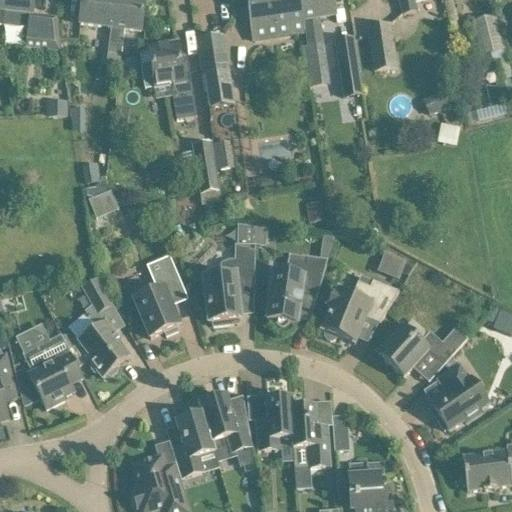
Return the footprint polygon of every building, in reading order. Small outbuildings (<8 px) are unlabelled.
[(62,54),(60,42),(57,19),(32,16),(34,0),(4,0),(2,28),(29,31),(26,49),(62,54)] [(121,57),(122,51),(124,32),(141,34),(145,2),(129,0),(83,0),(80,26),(111,30),(108,55),(121,57)] [(253,30),(304,22),(301,0),(247,0),(250,14),(252,30),(254,30),(253,30)] [(335,17),(333,1),(332,0),(301,0),(304,22),(308,50),(324,48),(320,20),(335,17)] [(398,0),(403,17),(415,14),(413,4),(428,0),(398,0)] [(451,0),(443,0),(448,23),(457,21),(451,0)] [(491,55),(506,52),(497,19),(495,20),(483,22),(471,25),(478,57),(491,55)] [(376,74),(397,71),(391,27),(370,30),(376,74)] [(231,90),(222,39),(198,43),(207,94),(231,90)] [(344,102),(364,99),(355,42),(336,45),(344,102)] [(188,68),(182,69),(178,46),(149,51),(151,65),(140,66),(145,90),(155,89),(155,90),(171,88),(173,100),(177,123),(197,120),(192,88),(188,68)] [(433,116),(456,107),(450,91),(427,101),(433,116)] [(48,121),(68,120),(68,103),(47,103),(48,121)] [(117,109),(115,124),(127,125),(129,111),(117,109)] [(84,111),(72,111),(73,133),(84,132),(84,111)] [(440,125),(436,144),(455,148),(459,129),(440,125)] [(192,149),(200,196),(220,193),(212,146),(192,149)] [(228,146),(216,148),(220,172),(232,170),(228,146)] [(98,167),(83,169),(86,187),(100,185),(98,167)] [(275,192),(274,184),(269,180),(255,182),(257,195),(275,192)] [(118,194),(94,198),(98,220),(122,215),(118,194)] [(164,201),(154,205),(158,215),(168,211),(164,201)] [(322,205),(307,207),(310,226),(325,224),(322,205)] [(323,239),(320,262),(328,263),(334,240),(323,239)] [(238,299),(255,299),(255,248),(235,248),(235,263),(229,263),(222,267),(219,274),(220,280),(204,282),(205,286),(201,287),(203,300),(206,300),(210,326),(213,326),(213,330),(230,328),(230,324),(241,322),(238,299)] [(328,263),(306,260),(291,258),(288,276),(273,274),(273,275),(267,274),(267,299),(270,299),(267,323),(275,324),(275,325),(275,327),(276,329),(277,330),(278,331),(279,332),(280,332),(281,332),(283,332),(284,332),(285,332),(287,331),(288,330),(289,329),(289,327),(289,326),(298,327),(300,309),(301,309),(303,298),(316,300),(316,301),(317,301),(322,282),(328,263)] [(410,278),(410,260),(386,259),(385,277),(410,278)] [(149,298),(135,303),(151,341),(165,336),(166,340),(179,335),(177,331),(179,330),(168,303),(185,296),(170,260),(147,269),(156,289),(147,293),(149,298)] [(114,340),(116,338),(100,317),(113,309),(98,282),(83,291),(94,308),(86,314),(95,326),(88,331),(91,335),(79,344),(90,358),(87,360),(91,365),(89,370),(95,377),(99,376),(103,381),(107,378),(111,380),(118,375),(117,370),(130,361),(114,340)] [(390,310),(399,295),(373,284),(370,290),(358,285),(352,299),(339,293),(338,298),(334,296),(328,310),(332,312),(322,335),(325,336),(325,339),(327,343),(331,344),(334,343),(337,340),(355,348),(366,321),(380,327),(390,310)] [(430,335),(421,345),(404,330),(390,346),(387,343),(379,352),(382,354),(378,359),(404,382),(429,354),(445,368),(468,343),(456,332),(442,346),(430,335)] [(83,381),(71,357),(61,336),(21,356),(31,376),(29,377),(46,413),(66,403),(65,401),(75,396),(71,388),(83,381)] [(0,418),(4,418),(5,419),(8,418),(4,405),(17,402),(12,382),(6,358),(0,359),(0,418)] [(467,427),(482,416),(480,413),(489,407),(471,381),(469,382),(460,369),(455,372),(438,383),(448,397),(431,408),(439,419),(436,421),(445,434),(447,432),(449,435),(465,424),(467,427)] [(293,441),(292,408),(291,401),(287,402),(286,397),(271,399),(271,403),(267,403),(268,424),(257,424),(256,424),(255,424),(257,456),(259,455),(282,453),(281,442),(293,441)] [(247,421),(234,425),(227,399),(201,407),(199,404),(198,404),(201,413),(212,447),(228,442),(230,451),(232,456),(252,450),(250,441),(247,421)] [(331,471),(330,449),(329,429),(327,429),(327,430),(317,431),(315,411),(310,411),(310,407),(292,408),(293,441),(293,452),(308,451),(310,471),(330,470),(330,471),(331,471)] [(198,460),(215,455),(212,447),(201,413),(192,416),(193,420),(176,425),(184,450),(172,453),(176,467),(181,482),(203,475),(198,460)] [(348,437),(333,438),(335,454),(348,454),(348,437)] [(511,448),(507,449),(508,454),(463,461),(465,478),(462,479),(463,489),(467,489),(467,495),(484,493),(484,494),(496,492),(496,491),(511,488),(511,448)] [(138,497),(134,499),(138,511),(142,511),(160,511),(161,511),(189,511),(181,482),(176,467),(164,471),(161,462),(135,470),(141,489),(136,491),(138,497)] [(355,511),(392,511),(392,510),(387,510),(386,497),(382,497),(380,478),(368,479),(367,466),(349,468),(349,480),(350,500),(355,500),(355,511)]
